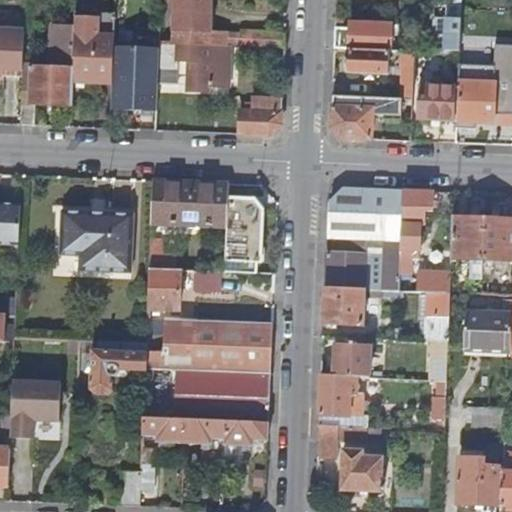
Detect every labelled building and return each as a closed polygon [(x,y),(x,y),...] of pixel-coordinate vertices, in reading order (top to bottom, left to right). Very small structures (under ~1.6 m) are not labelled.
[(231,47),(285,49),(286,34),(242,32),(242,34),(210,33),(211,0),(167,0),(176,0),(174,44),(231,47)] [(76,28),(73,82),(113,84),(115,14),(76,12),(76,28)] [(446,56),(460,56),(461,20),(447,20),(446,56)] [(22,104),(72,107),(73,82),(76,28),(53,27),(51,67),(24,66),(22,104)] [(148,40),(160,41),(161,29),(149,28),(148,40)] [(335,51),(350,52),(385,53),(385,32),(336,30),(335,51)] [(147,72),(159,73),(160,44),(160,41),(148,40),(147,72)] [(174,44),(160,44),(159,73),(159,76),(159,85),(178,85),(178,62),(189,62),(188,91),(209,92),(209,86),(230,87),(231,47),(174,44)] [(389,76),(390,53),(385,53),(350,52),(349,74),(389,76)] [(402,100),(413,101),(414,76),(415,54),(404,54),(402,100)] [(122,110),(158,111),(159,85),(159,76),(136,76),(136,69),(125,69),(125,75),(124,74),(122,110)] [(503,129),(511,129),(511,80),(506,81),(505,115),(503,114),(503,129)] [(496,85),(459,83),(458,89),(457,123),(494,125),(495,94),(500,94),(501,87),(496,87),(496,85)] [(420,88),(418,121),(457,123),(458,89),(420,88)] [(241,111),(240,135),(271,136),(282,125),(283,99),(254,98),(254,105),(248,104),(247,111),(241,111)] [(412,114),(413,101),(402,100),(333,98),(332,128),(343,139),(372,140),(373,112),(412,114)] [(229,200),(229,185),(154,182),(153,225),(228,228),(229,200)] [(382,241),(402,242),(404,192),(340,189),(329,199),(328,239),(382,241)] [(404,192),(402,242),(401,256),(401,261),(419,262),(419,251),(421,227),(424,227),(425,212),(432,213),(433,193),(404,192)] [(256,201),(229,200),(228,228),(226,273),(256,274),(257,264),(261,264),(264,213),(256,201)] [(0,243),(20,245),(21,206),(0,204),(0,243)] [(135,215),(105,214),(105,217),(94,217),(94,214),(63,212),(61,260),(81,261),(81,272),(132,274),(135,215)] [(486,220),(453,219),(451,259),(473,260),(472,276),(483,276),(486,220)] [(495,261),(511,262),(511,221),(486,220),(483,276),(494,276),(495,261)] [(401,256),(402,242),(382,241),(381,256),(401,256)] [(152,245),(152,270),(175,271),(176,257),(166,256),(166,246),(152,245)] [(326,289),(400,293),(401,261),(401,256),(381,256),(327,254),(326,289)] [(221,293),(222,273),(175,271),(152,270),(150,310),(180,311),(181,291),(221,293)] [(428,294),(450,295),(450,294),(450,276),(419,275),(418,293),(428,294)] [(401,299),(401,293),(400,293),(326,289),(324,325),(363,326),(364,298),(401,299)] [(448,342),(450,295),(428,294),(426,341),(433,342),(448,342)] [(16,339),(17,316),(7,315),(5,344),(16,344),(16,339)] [(464,352),(511,353),(511,316),(466,315),(464,352)] [(271,376),(273,325),(149,320),(148,346),(148,370),(176,371),(271,376)] [(80,343),(69,342),(69,355),(79,355),(80,343)] [(432,358),(447,359),(448,342),(433,342),(432,358)] [(123,353),(123,345),(97,343),(97,352),(123,353)] [(122,372),(147,373),(148,370),(148,346),(123,345),(123,353),(97,352),(91,352),(90,390),(95,396),(109,397),(114,392),(114,379),(118,377),(120,375),(122,372)] [(337,346),(336,378),(359,378),(370,379),(371,347),(337,346)] [(432,358),(431,381),(435,382),(446,382),(447,359),(432,358)] [(186,422),(227,424),(269,426),(271,376),(176,371),(173,421),(186,422)] [(336,378),(322,377),(321,417),(350,418),(363,418),(364,412),(365,412),(365,404),(363,404),(364,396),(358,396),(359,378),(336,378)] [(62,384),(14,382),(12,438),(35,440),(35,422),(61,423),(62,384)] [(434,420),(445,420),(446,382),(435,382),(434,420)] [(499,409),(476,408),(475,427),(498,428),(499,409)] [(321,417),(320,427),(349,429),(350,418),(321,417)] [(185,445),(186,422),(173,421),(146,420),(145,437),(158,438),(158,444),(185,445)] [(212,440),(226,441),(227,424),(186,422),(185,445),(212,447),(212,440)] [(253,442),(268,443),(269,426),(227,424),(226,441),(226,447),(253,448),(253,442)] [(366,443),(366,429),(349,429),(320,427),(319,458),(339,458),(340,442),(366,443)] [(0,486),(10,487),(11,450),(0,449),(0,486)] [(344,451),(342,491),(382,493),(384,459),(364,458),(364,452),(344,451)] [(511,453),(508,453),(508,460),(503,460),(503,467),(503,473),(511,473),(511,453)] [(457,506),(502,508),(503,473),(503,467),(497,467),(497,456),(484,455),(484,460),(460,459),(457,506)] [(142,507),(143,473),(123,472),(121,507),(142,507)] [(511,473),(503,473),(502,508),(511,507),(511,473)]
